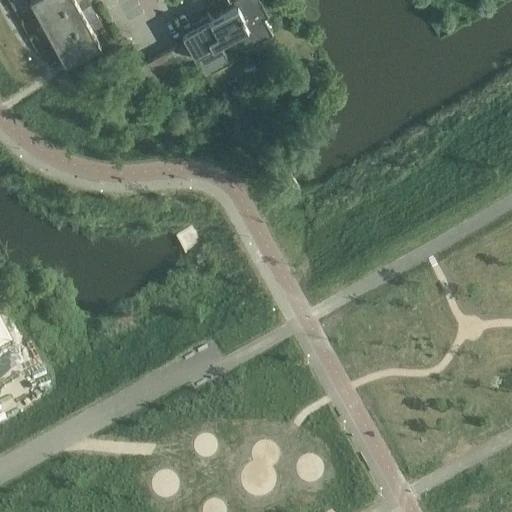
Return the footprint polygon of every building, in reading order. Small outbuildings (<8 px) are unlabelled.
[(12,0),(20,10),(31,1),(30,0),(12,0)] [(77,1),(76,0),(30,0),(42,21),(77,1)] [(89,22),(81,9),(91,3),(88,0),(79,0),(77,1),(42,21),(54,42),(89,22)] [(219,42),(240,30),(249,46),(273,33),(264,17),(269,14),(260,0),(234,0),(236,4),(211,18),(208,11),(207,12),(208,14),(197,20),(199,25),(183,33),(185,38),(197,60),(206,75),(230,62),(219,42)] [(101,44),(93,30),(102,24),(98,17),(89,22),(54,42),(66,63),(101,44)] [(197,60),(185,38),(184,39),(186,41),(177,46),(188,65),(197,60)] [(188,65),(177,46),(168,51),(179,70),(188,65)] [(179,70),(168,51),(159,56),(169,75),(179,70)] [(169,75),(159,56),(149,61),(160,80),(169,75)] [(160,80),(149,61),(140,66),(151,85),(160,80)] [(0,371),(14,363),(0,337),(0,371)]
